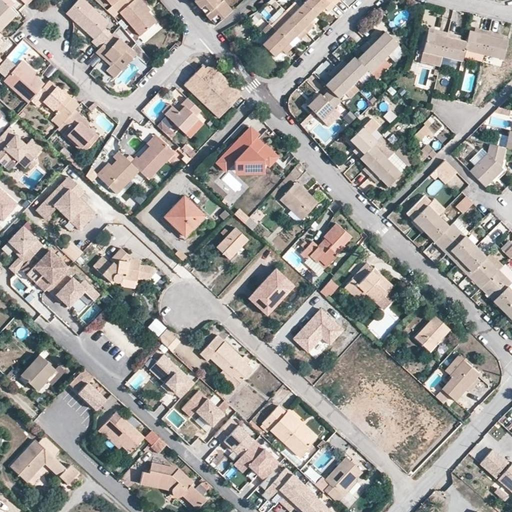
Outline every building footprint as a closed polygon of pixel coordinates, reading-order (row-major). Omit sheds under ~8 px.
[(0,0),(0,30),(16,14),(9,7),(0,0)] [(90,41),(99,49),(112,34),(104,27),(108,22),(83,0),(74,0),(67,9),(79,20),(76,22),(93,37),(90,41)] [(120,12),(133,0),(107,0),(119,13),(120,12)] [(144,2),(142,0),(133,0),(120,12),(139,35),(156,22),(148,12),(141,4),(144,2)] [(206,14),(216,25),(232,11),(222,0),(219,3),(216,0),(195,0),(195,1),(200,7),(205,4),(210,10),(206,14)] [(328,12),(335,4),(330,0),(306,0),(304,2),(317,15),(324,8),(328,12)] [(151,10),(144,2),(141,4),(148,12),(151,10)] [(285,11),(291,16),(300,7),(294,2),(285,11)] [(291,16),(308,33),(313,27),(310,23),(317,15),(304,2),(300,7),(291,16)] [(203,10),(206,14),(210,10),(205,4),(200,7),(203,10)] [(65,11),(72,18),(76,22),(79,20),(67,9),(65,11)] [(300,40),(308,33),(291,16),(285,11),(271,25),(276,31),(289,44),(296,37),(300,40)] [(474,32),(469,30),(466,41),(464,50),(483,54),(489,31),(482,29),(480,34),(474,32)] [(442,56),(448,32),(439,30),(439,34),(427,32),(422,51),(442,56)] [(286,54),(293,47),(289,44),(276,31),(262,44),(275,57),(281,50),(286,54)] [(371,36),(366,41),(384,59),(398,45),(385,31),(377,38),(376,40),(371,36)] [(496,33),(489,31),(483,54),(503,59),(507,40),(502,39),(495,37),(496,33)] [(99,49),(96,52),(102,58),(105,55),(113,63),(121,70),(136,53),(113,32),(112,34),(99,49)] [(455,34),(448,32),(442,56),(461,61),(464,50),(466,41),(461,40),(454,38),(455,34)] [(356,59),(367,71),(369,73),(384,59),(366,41),(361,46),(365,51),(363,53),(356,59)] [(440,66),(442,56),(422,51),(419,61),(440,66)] [(503,59),(483,54),(481,62),(501,67),(503,59)] [(105,55),(102,58),(110,66),(113,63),(105,55)] [(7,57),(0,65),(0,68),(8,76),(17,66),(7,57)] [(340,62),(336,66),(353,84),(367,71),(356,59),(354,57),(347,64),(344,66),(340,62)] [(22,59),(18,64),(33,76),(34,74),(36,72),(22,59)] [(389,64),(384,59),(369,73),(375,79),(389,64)] [(4,80),(29,102),(36,94),(45,85),(34,74),(33,76),(18,64),(17,66),(8,76),(4,80)] [(199,76),(207,67),(204,64),(195,73),(199,76)] [(332,78),(325,85),(329,88),(338,98),(344,92),(350,98),(359,89),(353,84),(336,66),(330,72),(334,76),(332,78)] [(241,94),(240,92),(213,67),(207,67),(199,76),(195,73),(184,85),(219,117),(241,94)] [(75,109),(79,104),(72,97),(70,99),(61,91),(49,80),(45,85),(36,94),(44,101),(55,111),(57,113),(52,120),(59,127),(75,109)] [(338,98),(329,88),(322,95),(320,94),(307,106),(322,121),(341,101),(338,98)] [(70,99),(72,97),(63,89),(61,91),(70,99)] [(200,109),(188,98),(182,103),(185,106),(180,112),(176,109),(173,106),(165,114),(185,132),(198,118),(195,115),(200,109)] [(50,116),(55,111),(44,101),(40,106),(50,116)] [(165,114),(173,106),(169,102),(161,110),(165,114)] [(185,106),(182,103),(176,109),(180,112),(185,106)] [(59,127),(58,128),(63,133),(62,134),(83,153),(98,136),(87,127),(78,119),(81,115),(75,109),(59,127)] [(383,118),(391,124),(397,116),(389,110),(383,118)] [(348,126),(357,119),(351,111),(342,118),(348,126)] [(78,119),(87,127),(90,124),(81,115),(78,119)] [(203,123),(198,118),(185,132),(190,138),(203,123)] [(431,139),(434,135),(424,125),(412,137),(418,142),(427,134),(431,139)] [(354,153),(360,158),(377,140),(363,126),(349,139),(356,147),(359,149),(354,153)] [(24,143),(7,128),(0,135),(0,162),(3,166),(12,156),(15,159),(17,157),(26,164),(30,168),(35,161),(31,158),(41,147),(30,137),(24,143)] [(258,135),(250,128),(222,157),(230,164),(234,161),(248,146),(263,160),(268,165),(276,156),(256,137),(258,135)] [(150,147),(159,137),(155,134),(146,143),(150,147)] [(139,169),(148,178),(174,151),(159,137),(150,147),(139,158),(136,155),(130,161),(139,169)] [(377,140),(360,158),(367,165),(369,167),(364,171),(370,176),(388,158),(395,151),(381,137),(377,140)] [(477,178),(485,187),(503,169),(501,168),(506,148),(504,148),(490,144),(487,154),(470,171),(477,178)] [(248,146),(234,161),(234,169),(263,168),(263,160),(248,146)] [(116,193),(139,169),(130,161),(119,151),(113,157),(117,161),(112,165),(100,177),(116,193)] [(395,151),(388,158),(402,172),(409,165),(395,151)] [(182,161),(186,164),(191,158),(186,154),(180,159),(182,161)] [(26,164),(17,157),(15,159),(24,167),(26,164)] [(388,158),(370,176),(374,181),(378,176),(381,180),(387,186),(402,172),(388,158)] [(449,180),(457,173),(445,161),(437,168),(449,180)] [(100,177),(112,165),(108,162),(96,174),(100,177)] [(445,184),(449,180),(437,168),(428,177),(431,180),(436,175),(445,184)] [(309,178),(312,176),(306,170),(303,173),(309,178)] [(309,178),(303,173),(281,199),(302,219),(317,202),(301,187),(309,178)] [(68,176),(62,183),(78,198),(84,192),(68,176)] [(78,198),(62,183),(35,211),(44,220),(56,208),(79,230),(94,214),(78,198)] [(0,217),(4,221),(21,203),(0,185),(0,217)] [(137,188),(130,197),(139,205),(147,196),(137,188)] [(423,231),(438,215),(428,206),(431,202),(425,195),(406,214),(423,231)] [(185,236),(204,215),(184,196),(165,217),(185,236)] [(473,203),(466,196),(455,207),(462,214),(473,203)] [(438,215),(445,209),(435,199),(431,202),(428,206),(438,215)] [(449,226),(438,215),(423,231),(434,242),(449,226)] [(245,223),(252,229),(256,224),(249,217),(244,222),(245,223)] [(301,254),(307,259),(310,256),(317,261),(319,259),(327,266),(338,255),(335,253),(343,244),(351,236),(336,222),(323,236),(325,238),(318,246),(312,241),(301,254)] [(452,223),(449,226),(434,242),(446,254),(450,250),(465,236),(452,223)] [(487,234),(494,241),(507,230),(501,223),(487,234)] [(33,258),(44,247),(38,241),(24,227),(1,250),(8,257),(13,253),(19,258),(9,269),(16,275),(21,270),(33,258)] [(229,260),(248,239),(235,227),(216,247),(229,260)] [(469,232),(465,236),(476,246),(480,242),(469,232)] [(476,246),(465,236),(450,250),(461,261),(476,246)] [(346,246),(343,244),(335,253),(338,255),(346,246)] [(486,257),(476,246),(461,261),(472,272),(486,257)] [(41,259),(48,252),(43,248),(36,255),(41,259)] [(127,278),(138,280),(138,277),(145,278),(147,280),(156,271),(152,267),(141,265),(141,260),(133,259),(131,257),(128,261),(124,260),(129,255),(121,249),(111,260),(113,262),(111,264),(102,256),(93,266),(112,284),(114,281),(116,282),(119,283),(122,279),(122,275),(127,276),(127,278)] [(461,261),(450,250),(446,254),(457,265),(461,261)] [(65,273),(68,269),(50,252),(39,263),(33,258),(21,270),(35,284),(42,277),(52,286),(65,273)] [(503,265),(491,253),(486,257),(499,270),(503,265)] [(310,256),(307,259),(304,262),(319,274),(327,266),(319,259),(317,261),(310,256)] [(499,270),(486,257),(472,272),(468,276),(480,288),(499,270)] [(472,272),(461,261),(457,265),(468,276),(472,272)] [(370,270),(373,268),(368,263),(353,279),(344,287),(359,300),(365,293),(384,309),(396,295),(390,289),(393,286),(381,275),(379,278),(370,270)] [(511,272),(504,264),(503,265),(499,270),(511,282),(511,281),(511,272)] [(293,285),(275,268),(253,292),(271,309),(293,285)] [(381,275),(373,268),(370,270),(379,278),(381,275)] [(511,282),(499,270),(480,288),(493,301),(508,286),(511,282)] [(52,286),(47,291),(55,299),(57,297),(69,308),(72,304),(78,298),(88,308),(98,297),(83,282),(79,287),(65,273),(52,286)] [(137,285),(138,280),(127,278),(127,276),(122,275),(122,279),(119,283),(137,285)] [(344,287),(353,279),(350,276),(342,284),(344,287)] [(52,286),(42,277),(35,284),(45,293),(47,291),(52,286)] [(332,279),(320,292),(328,299),(340,287),(332,279)] [(504,312),(511,303),(511,290),(508,286),(493,301),(504,312)] [(271,309),(253,292),(248,298),(266,315),(271,309)] [(82,314),(88,308),(78,298),(72,304),(82,314)] [(320,308),(293,338),(308,352),(322,337),(329,344),(343,329),(320,308)] [(35,321),(44,330),(50,324),(40,315),(35,321)] [(430,352),(450,329),(435,315),(414,337),(430,352)] [(148,328),(159,339),(168,329),(157,319),(148,328)] [(159,339),(158,339),(171,352),(181,342),(168,329),(159,339)] [(242,357),(241,356),(218,335),(199,354),(207,361),(210,359),(222,370),(230,378),(232,376),(240,383),(253,369),(247,363),(241,359),(242,357)] [(322,337),(308,352),(316,359),(329,344),(322,337)] [(180,398),(194,383),(162,354),(148,369),(163,382),(174,392),(180,398)] [(244,354),(241,356),(242,357),(241,359),(247,363),(250,360),(244,354)] [(47,379),(56,370),(39,355),(20,375),(35,389),(45,378),(47,379)] [(451,375),(464,361),(458,356),(445,370),(451,375)] [(456,402),(480,375),(464,361),(451,375),(453,378),(443,390),(450,396),(456,402)] [(87,382),(93,376),(84,368),(69,384),(78,393),(87,382)] [(60,374),(56,370),(47,379),(48,380),(52,383),(60,374)] [(230,378),(222,370),(220,374),(236,387),(240,383),(232,376),(230,378)] [(48,380),(47,379),(45,378),(35,389),(37,391),(48,380)] [(87,382),(78,393),(97,409),(106,399),(87,382)] [(171,395),(174,392),(163,382),(160,385),(171,395)] [(450,396),(443,390),(436,397),(444,403),(450,396)] [(195,411),(206,398),(200,392),(182,412),(189,418),(195,411)] [(35,398),(47,408),(51,404),(39,393),(35,398)] [(211,426),(223,413),(217,408),(206,398),(195,411),(211,426)] [(217,408),(223,413),(230,406),(223,400),(217,408)] [(270,406),(267,402),(259,411),(262,415),(270,406)] [(299,457),(314,441),(298,426),(285,414),(286,413),(279,406),(262,423),(299,457)] [(99,430),(105,436),(109,433),(122,445),(130,453),(144,437),(116,411),(99,430)] [(298,426),(314,441),(318,436),(302,423),(298,426)] [(225,426),(215,437),(222,444),(224,442),(241,458),(255,442),(238,427),(232,433),(225,426)] [(152,430),(144,439),(151,445),(159,437),(152,430)] [(109,433),(105,436),(119,448),(122,445),(109,433)] [(49,453),(53,456),(59,449),(45,437),(38,443),(35,440),(10,466),(27,482),(45,463),(42,460),(49,453)] [(158,454),(166,444),(159,437),(151,445),(150,447),(158,454)] [(280,465),(255,442),(241,458),(240,459),(249,467),(250,466),(259,474),(257,476),(264,482),(278,467),(280,465)] [(492,449),(480,463),(495,476),(508,463),(492,449)] [(67,469),(53,456),(49,453),(42,460),(45,463),(59,477),(67,469)] [(346,457),(325,481),(329,484),(324,490),(336,501),(341,496),(342,497),(349,489),(352,492),(360,484),(355,479),(362,471),(346,457)] [(240,459),(234,466),(243,474),(249,467),(240,459)] [(197,509),(206,500),(191,485),(194,482),(178,468),(152,462),(150,473),(143,472),(141,483),(171,490),(172,493),(175,495),(179,496),(182,495),(197,509)] [(511,463),(498,479),(511,491),(511,463)] [(71,464),(67,469),(59,477),(68,485),(79,472),(71,464)] [(268,502),(292,477),(285,470),(283,472),(278,467),(264,482),(259,488),(265,493),(261,498),(267,503),(268,502)] [(309,467),(303,474),(314,484),(320,477),(309,467)] [(304,487),(292,477),(268,502),(275,508),(278,505),(283,509),(304,487)] [(207,490),(209,484),(206,481),(200,484),(207,490)] [(329,484),(325,481),(320,486),(324,490),(329,484)] [(316,499),(304,487),(283,509),(286,511),(303,511),(315,500),(316,499)] [(494,497),(505,503),(509,495),(498,490),(494,497)] [(326,511),(327,511),(315,500),(303,511),(326,511)]
